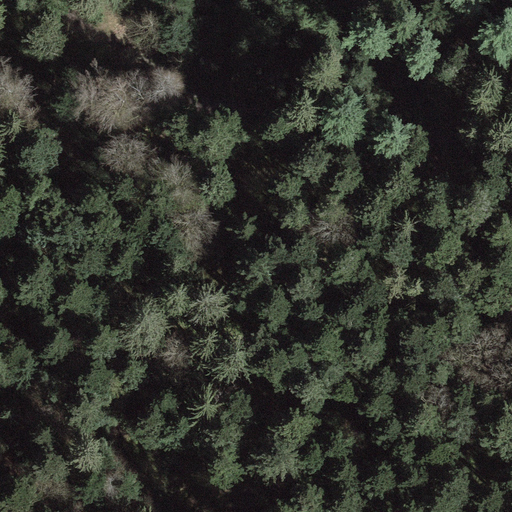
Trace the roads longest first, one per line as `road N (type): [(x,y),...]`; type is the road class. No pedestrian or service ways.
road 1 (track): [(511,145),(203,106)]
road 2 (track): [(203,106),(0,88)]
road 3 (track): [(41,0),(203,106)]
